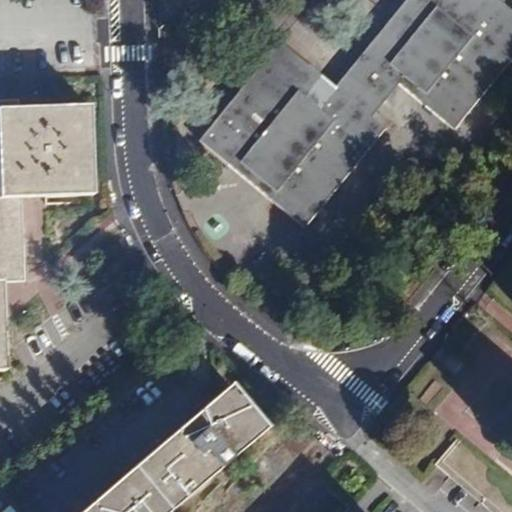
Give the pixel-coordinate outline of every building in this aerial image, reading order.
[(276,36),(196,133),(305,221),(381,124),(369,113),(397,80),(451,125),(511,49),(511,9),(501,0),(397,0),(332,82),(276,36)] [(0,285),(20,285),(18,200),(0,199),(0,110),(16,110),(16,100),(0,101),(0,285)] [(16,110),(0,110),(0,199),(18,200),(90,198),(86,109),(16,110)] [(117,283),(101,296),(116,314),(132,300),(117,283)] [(72,511),(168,511),(264,431),(223,385),(72,511)] [(511,511),(511,489),(457,443),(436,468),(488,511),(511,511)]
